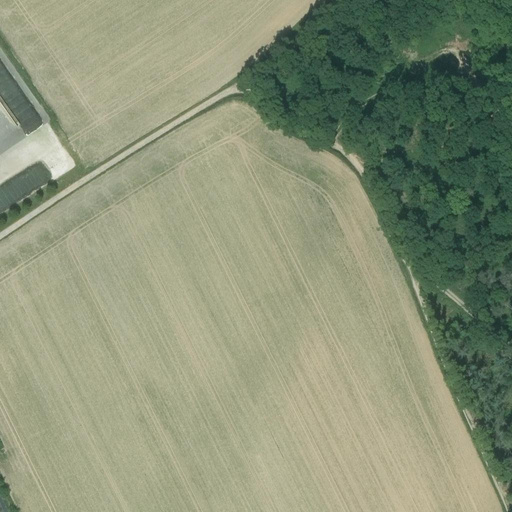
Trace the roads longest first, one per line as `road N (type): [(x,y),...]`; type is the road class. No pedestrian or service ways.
road 1 (track): [(278,108),(330,137),(359,166),(506,511)]
road 2 (track): [(236,94),(98,186)]
road 3 (track): [(511,353),(443,288),(405,265)]
